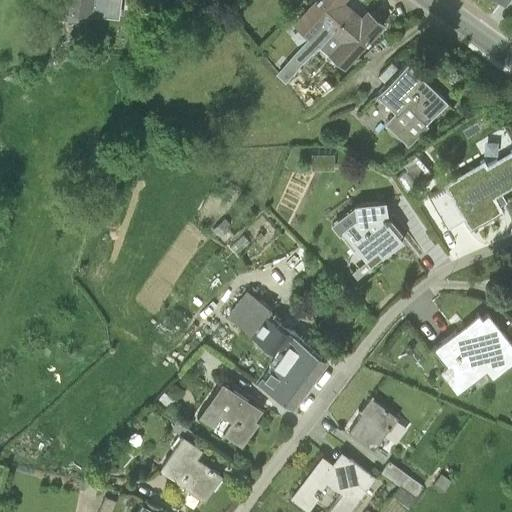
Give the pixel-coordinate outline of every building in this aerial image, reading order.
[(93,0),(64,0),(64,10),(63,19),(87,23),(89,14),(90,14),(91,4),(93,4),(93,0)] [(318,45),(350,10),(341,2),(342,0),(315,0),(295,24),(309,36),(318,45)] [(328,55),(343,68),(382,25),(367,11),(360,19),(350,10),(318,45),(328,55)] [(428,126),(426,124),(447,102),(406,62),(376,93),(395,112),(384,123),(408,147),(428,126)] [(502,154),(511,149),(511,145),(505,131),(494,136),(502,154)] [(511,151),(511,150),(461,181),(483,220),(501,209),(493,196),(511,184),(511,153),(511,152),(511,151)] [(310,169),(333,170),(333,154),(310,154),(310,169)] [(422,183),(412,169),(401,177),(411,190),(422,183)] [(342,230),(365,260),(377,251),(382,257),(402,241),(386,221),(390,218),(390,216),(387,216),(384,200),(355,204),(355,216),(356,219),(342,230)] [(222,219),(212,229),(217,234),(219,233),(221,235),(228,229),(226,227),(228,225),(222,219)] [(264,235),(260,229),(254,233),(258,239),(264,235)] [(271,308),(247,290),(246,290),(227,316),(250,333),(253,331),(280,354),(260,383),(291,405),(324,358),(265,315),(271,308)] [(438,371),(456,394),(485,371),(491,379),(511,362),(511,344),(488,313),(459,335),(455,330),(432,348),(445,365),(438,371)] [(222,432),(241,446),(258,422),(254,419),(261,409),(221,380),(197,414),(212,425),(221,413),(231,420),(222,432)] [(373,448),(398,415),(372,394),(360,409),(358,408),(357,409),(361,412),(348,429),(373,448)] [(200,447),(187,437),(192,430),(176,418),(173,421),(172,428),(183,436),(162,464),(180,478),(179,480),(203,498),(220,475),(193,456),(200,447)] [(327,511),(347,511),(358,498),(354,494),(370,473),(349,457),(349,458),(350,459),(342,470),(337,466),(334,470),(329,466),(332,462),(321,454),(310,469),(312,470),(291,498),(292,498),(293,497),(308,509),(320,492),(318,491),(326,481),(342,492),(327,511)] [(422,485),(389,460),(381,471),(400,485),(415,495),(422,485)] [(82,482),(94,485),(96,475),(90,470),(81,479),(82,482)] [(432,485),(443,492),(451,481),(441,473),(432,485)] [(393,495),(408,505),(415,495),(400,485),(393,495)]
